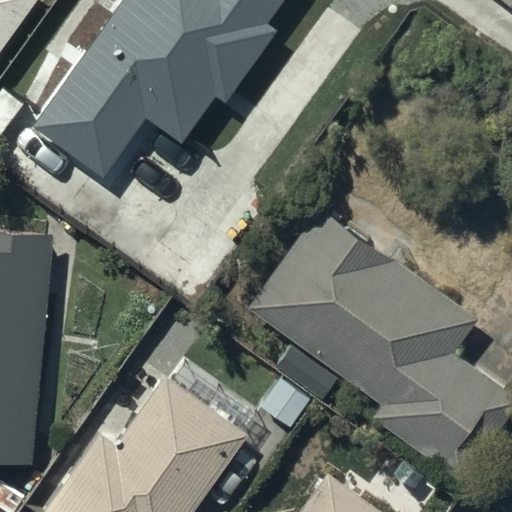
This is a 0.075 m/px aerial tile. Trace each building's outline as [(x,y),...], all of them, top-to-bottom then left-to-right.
[(0,0),(0,50),(36,0),(0,0)] [(122,0),(33,124),(103,175),(145,117),(180,142),(215,93),(224,99),(274,28),(264,21),(279,0),(122,0)] [(321,207),(248,306),(379,403),(372,413),(461,479),(511,409),(511,395),(450,349),(473,319),(321,207)] [(0,459),(30,462),(50,230),(0,226),(0,459)] [(42,511),(194,511),(248,437),(139,358),(34,506),(42,511)] [(380,511),(327,472),(297,511),(380,511)]
